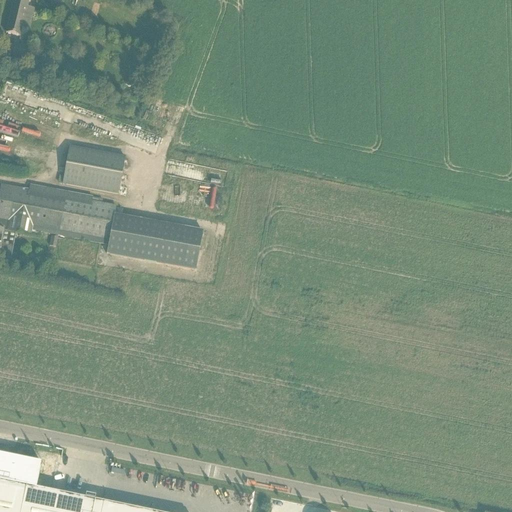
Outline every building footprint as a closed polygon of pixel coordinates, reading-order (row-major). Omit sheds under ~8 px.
[(14,0),(7,34),(16,36),(20,37),(22,28),(30,30),(34,9),(27,8),(28,0),(14,0)] [(50,0),(50,4),(40,2),(38,12),(59,18),(63,3),(50,0)] [(16,45),(13,59),(27,61),(30,48),(16,45)] [(62,186),(117,196),(125,158),(69,148),(62,186)] [(0,258),(8,260),(11,260),(16,233),(31,236),(40,238),(41,233),(58,236),(108,246),(106,255),(195,271),(202,233),(201,239),(168,233),(113,222),(116,207),(1,186),(0,192),(0,258)] [(49,247),(56,248),(57,238),(51,237),(49,247)] [(0,482),(0,511),(142,511),(42,491),(43,487),(46,488),(47,485),(46,481),(46,478),(45,475),(43,472),(41,470),(39,468),(37,466),(34,465),(31,464),(32,462),(31,462),(30,461),(29,461),(28,461),(27,461),(26,461),(25,461),(24,461),(23,462),(22,462),(23,462),(22,465),(18,464),(15,481),(18,481),(17,486),(0,482)]
